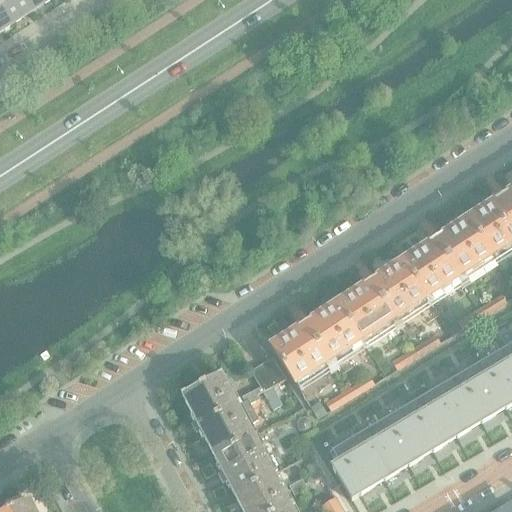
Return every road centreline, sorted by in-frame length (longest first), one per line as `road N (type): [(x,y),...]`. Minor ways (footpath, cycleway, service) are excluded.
road 1 (residential): [(128,383),(511,135)]
road 2 (secondary): [(272,0),(0,176)]
road 3 (residential): [(192,511),(128,383)]
road 4 (residential): [(0,73),(113,0)]
